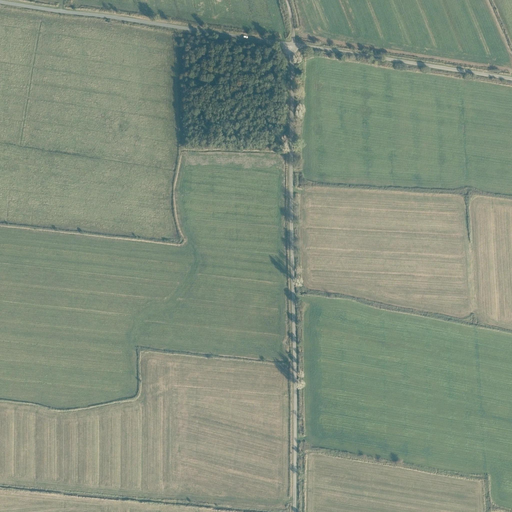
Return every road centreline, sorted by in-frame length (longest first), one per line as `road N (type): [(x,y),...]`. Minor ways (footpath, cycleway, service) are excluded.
road 1 (unclassified): [(294,511),(292,46)]
road 2 (unclassified): [(292,46),(7,0)]
road 3 (unclassified): [(292,46),(511,78)]
